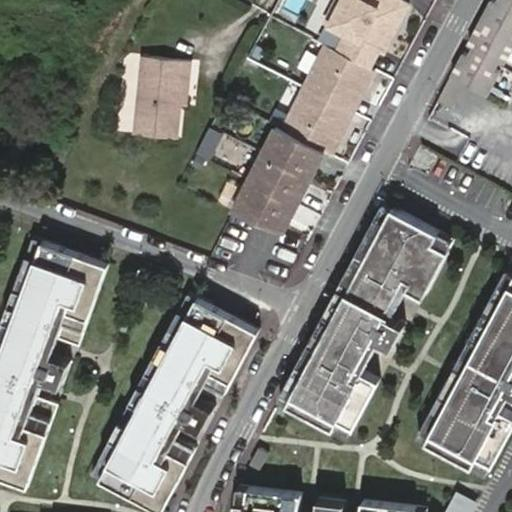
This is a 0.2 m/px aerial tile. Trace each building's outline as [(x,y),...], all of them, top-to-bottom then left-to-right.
[(389,45),(411,0),(339,0),(331,16),(352,27),(343,45),(331,39),(288,124),(283,121),(240,206),(291,225),(332,144),(338,147),(353,118),(346,115),(359,90),(365,93),(380,64),(370,59),(379,40),(389,45)] [(511,0),(492,0),(456,70),(495,91),(511,57),(511,0)] [(181,135),(184,101),(187,73),(192,74),(194,58),(148,53),(140,131),(181,135)] [(192,74),(187,73),(184,101),(189,101),(192,74)] [(462,235),(391,196),(285,392),(356,431),(387,373),(371,363),(377,352),(386,334),(403,343),(416,319),(400,311),(407,298),(416,282),(432,290),(462,235)] [(112,260),(37,232),(0,333),(0,470),(31,482),(61,400),(41,393),(44,385),(46,377),(65,383),(74,357),(56,350),(59,341),(62,335),(82,342),(112,260)] [(511,263),(456,371),(426,429),(497,466),(511,437),(511,401),(510,400),(511,397),(511,263)] [(263,326),(192,288),(95,469),(166,507),(199,445),(180,435),(184,426),(188,419),(205,428),(218,403),(201,394),(205,387),(209,379),(229,390),(263,326)] [(243,480),(238,511),(431,511),(433,503),(367,495),(365,511),(348,511),(351,495),(323,492),(321,508),(312,507),(305,506),(307,488),(243,480)] [(472,511),(478,500),(455,489),(443,511),(472,511)]
